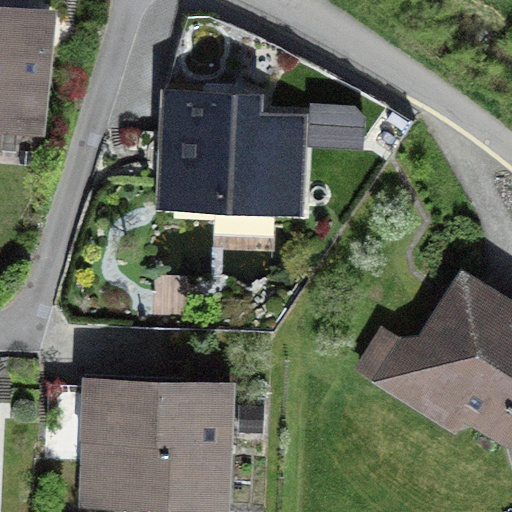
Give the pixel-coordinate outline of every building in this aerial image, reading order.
[(0,11),(0,154),(53,161),(70,20),(0,11)] [(310,101),(168,100),(167,219),(309,220),(310,101)] [(511,287),(466,259),(386,387),(511,464),(511,287)] [(230,511),(234,385),(88,381),(84,511),(230,511)] [(4,511),(11,412),(0,411),(0,511),(4,511)]
